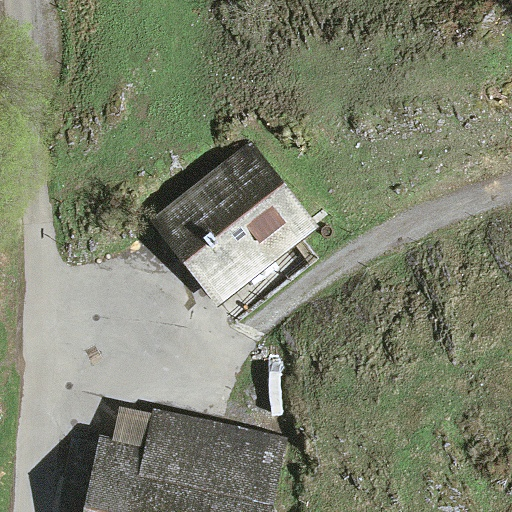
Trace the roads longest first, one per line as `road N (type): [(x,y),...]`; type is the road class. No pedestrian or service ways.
road 1 (unclassified): [(30,511),(33,48),(25,0)]
road 2 (track): [(238,333),(412,223),(511,187)]
